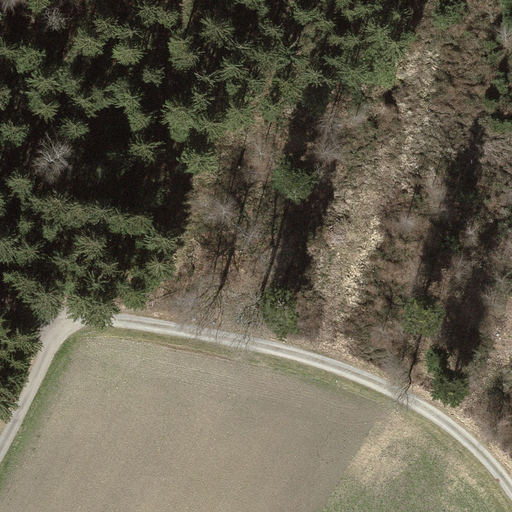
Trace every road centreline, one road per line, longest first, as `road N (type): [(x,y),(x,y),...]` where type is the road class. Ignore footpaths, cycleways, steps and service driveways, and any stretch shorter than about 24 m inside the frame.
road 1 (track): [(0,308),(168,327),(330,365),(433,413),(511,488)]
road 2 (track): [(64,312),(0,449)]
